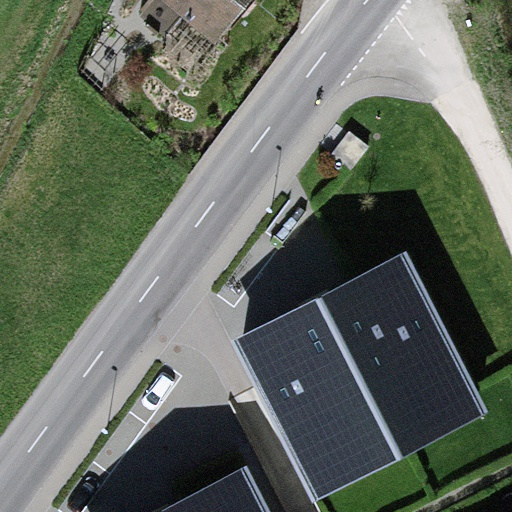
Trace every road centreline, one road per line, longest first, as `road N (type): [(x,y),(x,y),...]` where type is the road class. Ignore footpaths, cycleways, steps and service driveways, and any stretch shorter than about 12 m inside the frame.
road 1 (tertiary): [(0,490),(367,0)]
road 2 (track): [(511,204),(396,0)]
